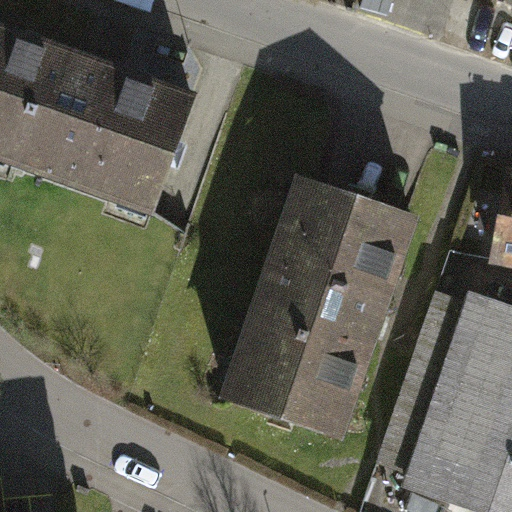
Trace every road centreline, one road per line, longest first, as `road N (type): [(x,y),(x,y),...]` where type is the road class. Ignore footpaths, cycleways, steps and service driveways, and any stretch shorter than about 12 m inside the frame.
road 1 (residential): [(223,0),(511,99)]
road 2 (residential): [(0,370),(75,425),(260,511)]
